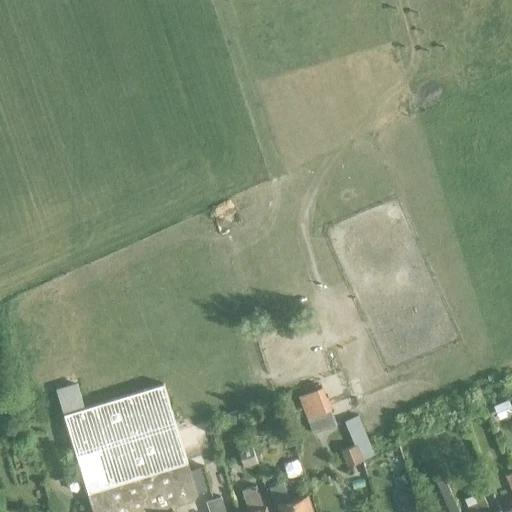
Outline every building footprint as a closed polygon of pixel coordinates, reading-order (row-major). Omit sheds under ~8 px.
[(175,511),(174,505),(193,499),(197,493),(189,470),(163,384),(64,414),(93,511),(175,511)] [(298,394),(312,431),(336,422),(322,385),(298,394)] [(511,410),(507,400),(491,407),(497,420),(511,413),(511,410)] [(235,411),(221,416),(225,426),(238,422),(235,411)] [(374,452),(358,413),(344,419),(355,445),(341,451),(347,464),(374,452)] [(257,463),(251,445),(238,449),(243,467),(257,463)] [(202,466),(189,470),(197,493),(209,489),(202,466)] [(404,474),(397,477),(400,485),(408,482),(404,474)] [(459,511),(443,478),(435,482),(448,511),(459,511)] [(281,511),(310,511),(306,496),(289,502),(283,483),(269,487),(275,507),(280,506),(281,511)] [(249,511),(264,511),(256,485),(243,489),(249,511)] [(412,490),(397,495),(402,511),(417,511),(419,511),(412,490)] [(476,501),(480,511),(486,511),(489,511),(481,492),(473,495),(476,501)] [(469,511),(480,511),(476,501),(473,495),(463,499),(469,511)] [(225,511),(220,496),(206,501),(209,511),(225,511)]
